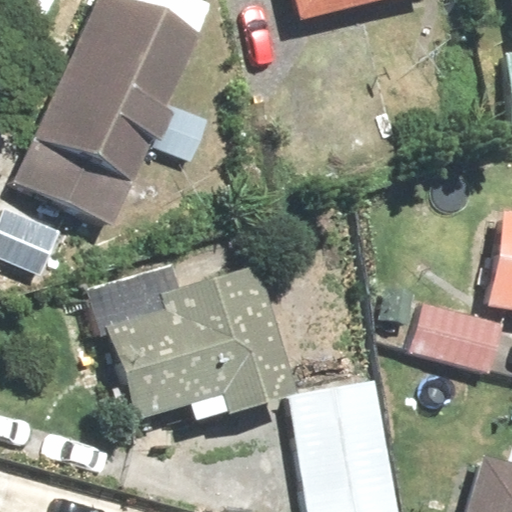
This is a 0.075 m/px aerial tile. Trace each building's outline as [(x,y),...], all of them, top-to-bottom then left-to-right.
[(71,0),(0,164),(0,180),(93,221),(189,0),(71,0)] [(273,0),(277,11),(321,0),(273,0)] [(511,0),(491,0),(498,26),(511,23),(511,0)] [(511,40),(480,43),(486,129),(511,127),(511,40)] [(511,205),(474,200),(461,297),(511,303),(511,205)] [(168,416),(264,391),(229,253),(138,276),(144,298),(80,315),(106,414),(164,399),(168,416)] [(487,317),(399,295),(388,343),(475,364),(487,317)] [(354,369),(275,378),(289,511),(316,511),(369,506),(354,369)] [(511,511),(511,466),(464,451),(444,511),(511,511)]
